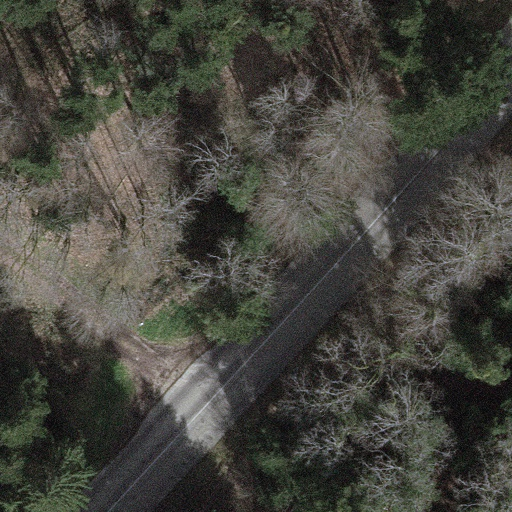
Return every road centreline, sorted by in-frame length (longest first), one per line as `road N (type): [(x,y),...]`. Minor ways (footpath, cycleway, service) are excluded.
road 1 (secondary): [(511,51),(106,511)]
road 2 (track): [(0,255),(195,416)]
